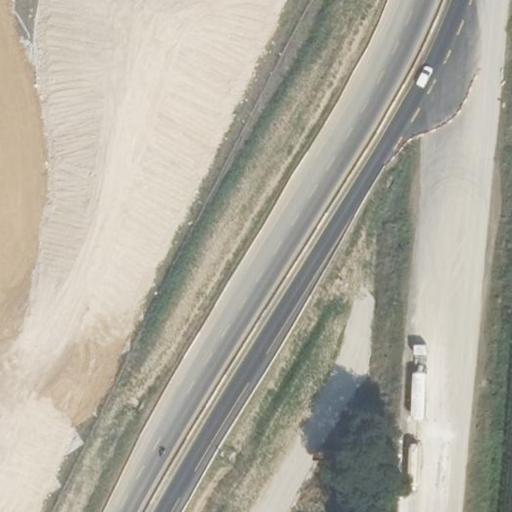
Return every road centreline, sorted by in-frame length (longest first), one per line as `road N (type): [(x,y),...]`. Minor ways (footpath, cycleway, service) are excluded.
road 1 (primary): [(460,0),(419,511)]
road 2 (primary): [(453,511),(488,0)]
